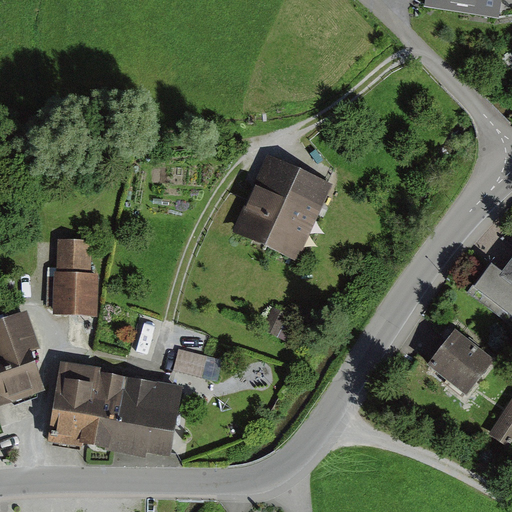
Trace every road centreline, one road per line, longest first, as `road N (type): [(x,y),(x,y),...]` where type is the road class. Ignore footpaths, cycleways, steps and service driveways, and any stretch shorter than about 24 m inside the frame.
road 1 (unknown): [(263,138),(196,236),(161,365),(68,354),(53,366),(32,479)]
road 2 (track): [(422,49),(391,62),(300,130),(0,170)]
road 3 (tertiary): [(511,161),(387,321),(328,414)]
road 4 (tertiary): [(282,468),(229,482),(0,483)]
road 5 (residential): [(511,150),(370,0)]
road 6 (residential): [(328,414),(511,502)]
